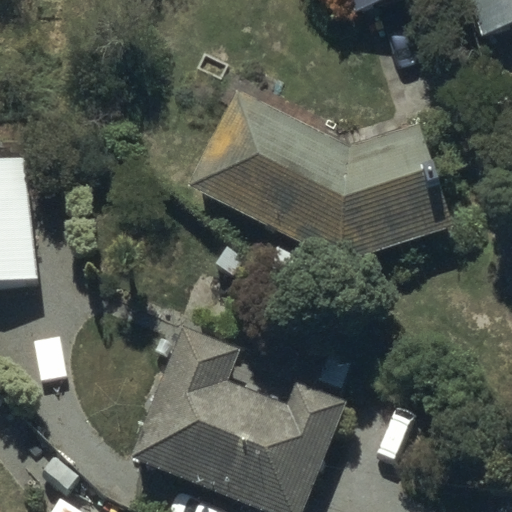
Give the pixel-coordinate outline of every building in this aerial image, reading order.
[(345,0),(354,24),(426,0),(345,0)] [(511,0),(462,0),(477,46),(511,34),(511,0)] [(243,110),(192,199),(341,276),(448,238),(413,141),(347,164),(243,110)] [(26,170),(0,171),(0,298),(37,295),(26,170)] [(290,384),(182,341),(131,469),(239,511),(307,511),(345,416),(287,392),(290,384)] [(77,511),(61,500),(58,511),(77,511)]
